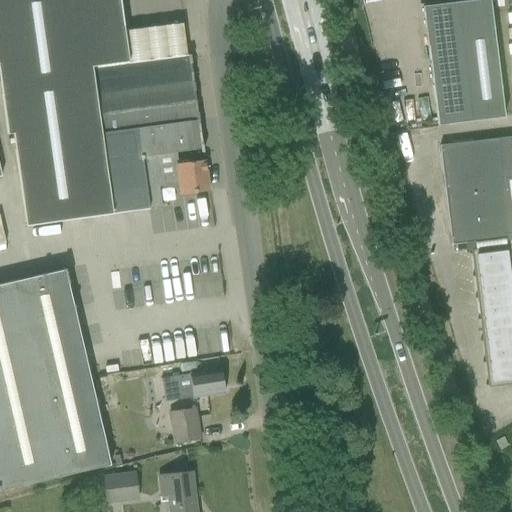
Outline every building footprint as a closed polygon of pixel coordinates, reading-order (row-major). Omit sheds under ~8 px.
[(25,227),(110,215),(104,169),(90,68),(127,63),(123,32),(122,27),(121,27),(117,28),(112,0),(0,0),(0,72),(8,135),(12,134),(25,227)] [(427,47),(437,126),(504,118),(488,0),(478,0),(437,5),(421,7),(425,36),(426,47),(427,47)] [(190,64),(189,56),(185,56),(127,63),(90,68),(104,169),(110,215),(161,208),(158,187),(155,162),(176,159),(202,155),(202,153),(203,153),(202,145),(201,145),(198,121),(197,113),(196,113),(193,91),(194,91),(193,83),(192,83),(189,64),(190,64)] [(511,136),(439,146),(451,245),(474,242),(475,248),(471,250),(488,388),(510,385),(511,385),(511,136)] [(176,159),(155,162),(158,187),(179,184),(180,190),(181,195),(187,194),(207,192),(208,192),(208,191),(204,161),(177,164),(176,159)] [(0,490),(111,464),(69,290),(64,270),(0,285),(0,490)] [(200,373),(160,380),(162,393),(164,402),(193,397),(203,396),(223,393),(220,370),(200,373)] [(484,436),(511,421),(511,415),(508,408),(478,424),(484,436)] [(169,413),(174,443),(200,439),(195,409),(169,413)] [(167,496),(168,511),(196,511),(192,471),(172,473),(159,475),(161,497),(167,496)] [(104,479),(107,501),(140,497),(138,475),(104,479)]
